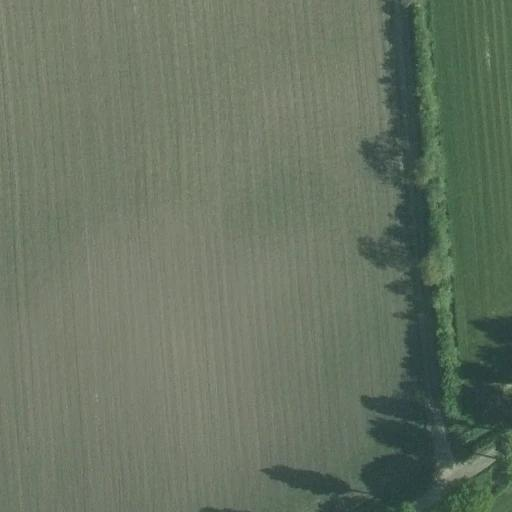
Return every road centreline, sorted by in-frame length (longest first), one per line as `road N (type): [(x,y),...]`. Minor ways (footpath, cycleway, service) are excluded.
road 1 (track): [(444,489),(402,0)]
road 2 (unclassified): [(408,511),(511,442)]
